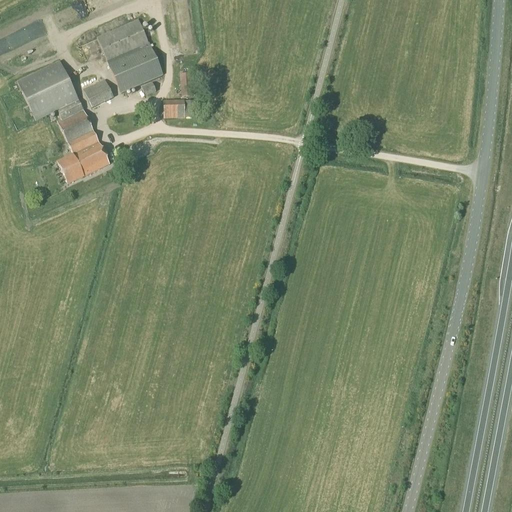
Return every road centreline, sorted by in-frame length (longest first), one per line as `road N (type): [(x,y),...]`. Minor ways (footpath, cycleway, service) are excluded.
road 1 (tertiary): [(407,511),(483,174)]
road 2 (track): [(483,174),(171,128)]
road 3 (trunk): [(511,243),(463,511)]
road 4 (tertiary): [(498,0),(483,174)]
road 5 (trunk): [(484,511),(511,361)]
